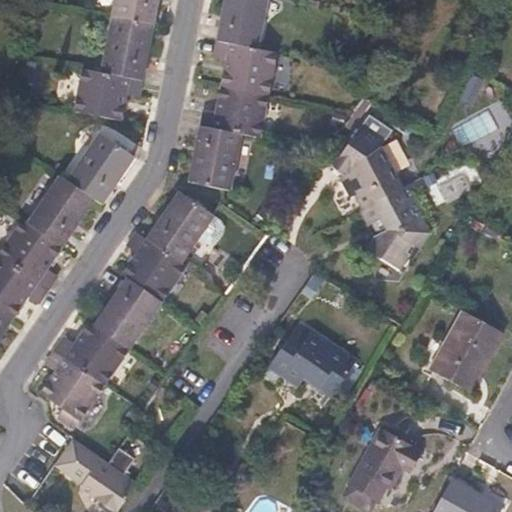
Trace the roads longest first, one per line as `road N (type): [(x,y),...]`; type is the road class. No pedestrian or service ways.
road 1 (residential): [(0,462),(24,424),(7,381),(163,159),(191,0)]
road 2 (residential): [(275,257),(281,299),(131,511)]
